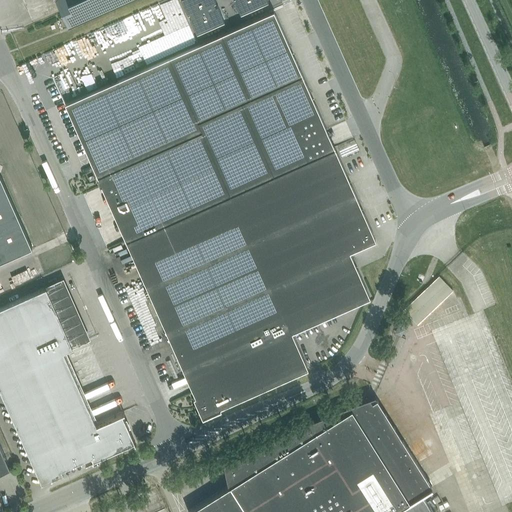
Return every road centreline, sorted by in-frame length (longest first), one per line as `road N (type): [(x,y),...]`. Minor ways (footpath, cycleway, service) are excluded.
road 1 (unclassified): [(177,447),(5,67)]
road 2 (tertiary): [(177,447),(337,373),(362,344),(417,223)]
road 3 (tertiary): [(35,511),(177,447)]
road 4 (unclassified): [(371,137),(306,0)]
road 5 (unknown): [(394,381),(464,511)]
road 6 (unclassified): [(368,0),(396,59),(371,137)]
